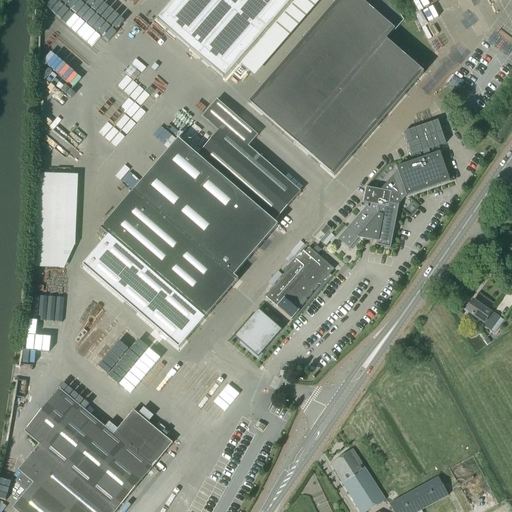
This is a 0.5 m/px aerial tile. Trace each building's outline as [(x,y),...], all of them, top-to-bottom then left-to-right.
[(174,0),(157,21),(225,80),(293,0),(174,0)] [(340,0),(334,7),(418,80),(423,74),(386,41),(395,31),(359,0),(340,0)] [(334,7),(320,23),(404,96),(418,80),(334,7)] [(306,39),(390,112),(401,100),(408,106),(411,102),(404,96),(320,23),(306,39)] [(292,55),(376,128),(390,112),(306,39),(292,55)] [(278,71),(362,144),(376,128),(292,55),(278,71)] [(264,87),(348,161),(362,144),(278,71),(264,87)] [(348,161),(264,87),(250,104),(334,177),(348,161)] [(213,139),(288,207),(300,193),(248,147),(257,136),(217,101),(202,118),(219,132),(213,139)] [(197,157),(179,140),(175,145),(232,197),(237,191),(274,223),(288,207),(213,139),(197,157)] [(175,145),(161,161),(155,168),(215,222),(222,214),(219,212),(232,197),(175,145)] [(366,207),(337,240),(349,250),(359,238),(364,239),(363,240),(372,242),(372,240),(376,242),(375,246),(390,249),(398,206),(406,196),(449,181),(439,153),(396,167),(398,171),(381,191),(366,188),(363,204),(371,205),(370,210),(366,207)] [(215,222),(155,168),(135,191),(196,244),(215,222)] [(118,211),(221,301),(237,282),(134,192),(118,211)] [(118,211),(101,230),(108,237),(110,237),(143,267),(204,320),(221,301),(118,211)] [(319,243),(330,230),(326,226),(314,239),(319,243)] [(108,237),(82,267),(178,350),(204,320),(143,267),(110,237),(108,237)] [(484,324),(492,314),(473,301),(466,311),(484,324)] [(254,306),(228,337),(235,342),(251,356),(277,326),(254,306)] [(491,331),(500,318),(493,313),(484,326),(491,331)] [(16,511),(115,511),(118,510),(172,444),(133,412),(113,436),(60,391),(25,433),(40,446),(19,472),(34,484),(13,509),(16,511)] [(330,464),(350,496),(360,511),(366,511),(385,500),(352,450),(330,464)] [(438,478),(404,496),(389,504),(393,511),(421,511),(420,510),(448,495),(438,478)]
